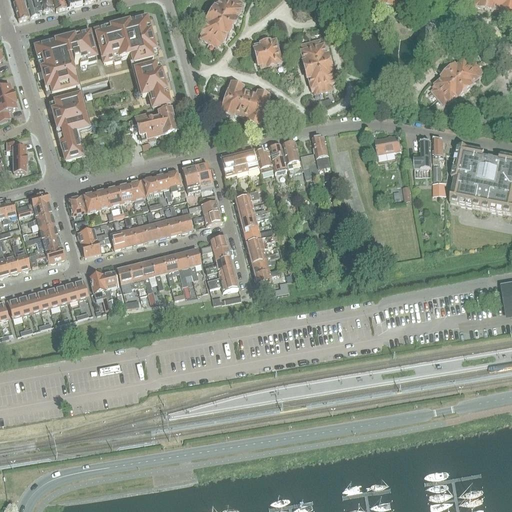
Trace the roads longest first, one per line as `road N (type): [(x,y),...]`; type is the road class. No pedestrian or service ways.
road 1 (tertiary): [(24,511),(33,490),(58,477),(511,397)]
road 2 (residential): [(328,128),(366,123),(511,148)]
road 3 (residential): [(53,186),(211,152)]
road 4 (residential): [(80,274),(231,236)]
road 5 (residential): [(511,66),(454,119),(428,123),(411,99)]
road 6 (residential): [(10,34),(134,0)]
road 7 (residential): [(323,0),(390,26),(443,9)]
